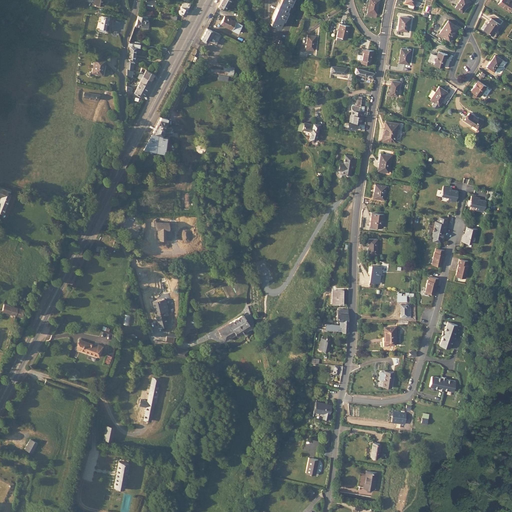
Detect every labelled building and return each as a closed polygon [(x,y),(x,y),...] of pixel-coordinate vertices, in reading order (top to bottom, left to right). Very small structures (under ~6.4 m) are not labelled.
[(188,7),(190,3),(182,0),(181,6),(178,12),(183,16),(188,7)] [(228,0),(221,0),(218,7),(224,8),(228,0)] [(279,0),(269,22),(279,27),(283,17),(285,17),(286,13),(285,12),(290,1),(291,2),(292,0),(279,0)] [(375,17),(376,13),(376,11),(378,0),(368,0),(366,15),(375,17)] [(458,0),(454,7),(462,12),(470,0),(469,0),(458,0)] [(511,6),(511,1),(510,0),(499,0),(498,3),(509,11),(511,6)] [(145,16),(138,15),(135,25),(147,27),(148,20),(146,20),(146,18),(144,17),(145,16)] [(238,33),(242,25),(225,16),(220,24),(238,33)] [(408,32),(410,19),(400,18),(398,31),(408,32)] [(491,18),(487,24),(483,29),(492,35),(500,24),(491,18)] [(439,33),(449,40),(458,27),(448,20),(439,33)] [(347,39),(350,26),(339,24),(336,40),(341,41),(342,38),(347,39)] [(214,34),(215,32),(207,28),(201,39),(206,41),(210,33),(214,34)] [(314,51),(315,38),(307,37),(305,50),(314,51)] [(140,44),(129,42),(128,47),(130,47),(128,61),(126,61),(126,69),(133,72),(140,74),(142,68),(134,65),(134,60),(136,45),(140,46),(140,44)] [(370,64),(372,51),(363,49),(361,62),(370,64)] [(408,64),(410,50),(401,49),(398,62),(408,64)] [(434,64),(442,67),(447,53),(439,51),(434,64)] [(491,62),(488,66),(489,67),(495,71),(500,63),(504,66),(507,62),(499,57),(495,55),(491,62)] [(91,73),(96,74),(96,72),(102,73),(105,60),(95,58),(91,73)] [(207,72),(232,76),(233,64),(227,63),(227,70),(207,68),(207,72)] [(373,71),(354,67),(353,72),(372,77),(373,71)] [(150,81),(154,74),(145,70),(143,75),(150,81)] [(148,86),(150,81),(143,75),(139,82),(140,82),(148,86)] [(472,90),(480,96),(487,85),(479,80),(472,90)] [(397,96),(400,82),(391,81),(389,94),(397,96)] [(145,91),(148,86),(140,82),(139,82),(137,87),(145,91)] [(431,100),(440,105),(447,92),(439,86),(436,91),(433,89),(428,98),(429,99),(430,98),(431,99),(431,100)] [(134,93),(142,97),(145,91),(137,87),(134,93)] [(351,110),(350,114),(351,114),(360,116),(360,112),(362,112),(363,107),(360,106),(361,98),(356,97),(355,106),(351,106),(350,110),(351,110)] [(478,128),(483,121),(478,118),(470,112),(465,119),(478,128)] [(360,116),(351,114),(350,120),(351,121),(356,122),(359,123),(360,116)] [(160,117),(143,150),(163,153),(164,148),(165,148),(166,139),(161,138),(162,135),(167,134),(167,135),(181,132),(180,130),(183,129),(182,125),(180,126),(167,128),(167,118),(160,117)] [(396,142),(401,124),(391,121),(386,139),(396,142)] [(314,140),(319,124),(312,123),(312,125),(303,123),(301,132),(303,136),(308,137),(308,138),(314,140)] [(387,156),(387,155),(380,153),(377,170),(388,172),(391,157),(387,156)] [(342,163),(336,162),(334,172),(339,178),(340,178),(340,174),(349,176),(352,156),(344,155),(343,162),(342,163)] [(374,198),(384,199),(386,186),(375,184),(374,190),(375,190),(374,198)] [(0,211),(2,212),(8,193),(9,189),(5,188),(5,189),(0,187),(0,211)] [(450,188),(443,187),(441,196),(448,198),(448,201),(456,202),(458,192),(452,190),(449,190),(450,188)] [(478,199),(472,197),(470,207),(477,209),(476,211),(484,213),(487,203),(480,201),(478,200),(478,199)] [(383,227),(384,214),(372,213),(370,226),(383,227)] [(433,241),(440,243),(443,230),(446,230),(448,219),(440,218),(439,222),(438,222),(436,222),(432,236),(434,237),(433,241)] [(464,237),(462,242),(467,244),(472,245),(472,243),(473,238),(476,238),(478,230),(467,228),(466,234),(465,237),(464,237)] [(376,253),(377,239),(368,238),(367,253),(376,253)] [(444,250),(436,248),(435,252),(434,252),(432,264),(441,266),(444,254),(444,250)] [(457,272),(456,277),(465,279),(469,266),(467,266),(468,262),(459,260),(458,264),(459,264),(458,269),(457,272)] [(370,281),(379,282),(381,267),(372,265),(370,281)] [(429,276),(425,292),(434,294),(438,278),(429,276)] [(332,304),(341,304),(341,289),(332,289),(332,304)] [(163,298),(151,302),(158,327),(167,324),(162,311),(166,309),(163,298)] [(401,303),(401,313),(406,313),(406,311),(410,311),(410,303),(401,303)] [(24,310),(5,305),(3,311),(22,317),(24,310)] [(343,331),(348,332),(347,310),(336,311),(337,323),(343,322),(343,331)] [(249,328),(251,327),(246,319),(245,319),(243,315),(229,323),(231,327),(220,333),(224,340),(235,334),(236,335),(249,328)] [(443,336),(439,345),(449,349),(453,339),(454,340),(456,335),(454,335),(458,325),(448,322),(444,331),(443,331),(441,335),(443,336)] [(231,327),(229,323),(218,330),(220,333),(231,327)] [(395,326),(384,326),(384,344),(395,343),(395,326)] [(322,351),(328,352),(331,338),(325,337),(325,338),(322,337),(319,351),(321,352),(322,351)] [(77,349),(99,356),(102,346),(98,345),(97,346),(80,341),(77,349)] [(174,355),(187,357),(187,350),(175,349),(174,349),(174,355)] [(461,362),(460,376),(466,377),(468,363),(461,362)] [(342,371),(343,366),(334,366),(333,374),(341,375),(342,371)] [(382,384),(392,386),(395,371),(385,369),(382,384)] [(432,375),(429,386),(439,388),(439,390),(443,391),(444,389),(454,391),(456,381),(446,379),(446,377),(442,376),(442,378),(432,375)] [(152,378),(150,386),(157,387),(158,379),(152,378)] [(157,387),(150,386),(147,400),(153,402),(155,392),(159,392),(160,388),(156,388),(157,387)] [(146,404),(144,418),(150,419),(153,405),(146,404)] [(327,407),(316,404),(314,413),(324,416),(327,407)] [(323,421),(328,422),(332,408),(327,407),(324,416),(323,421)] [(405,412),(392,410),(391,415),(390,421),(403,423),(405,412)] [(427,418),(415,415),(414,421),(426,423),(427,418)] [(30,439),(25,449),(32,452),(37,442),(30,439)] [(371,456),(379,457),(381,447),(379,447),(380,443),(373,442),(371,456)] [(128,463),(118,461),(113,487),(123,489),(128,463)] [(305,477),(314,479),(318,465),(308,462),(305,477)] [(363,487),(374,489),(376,472),(366,471),(363,487)] [(379,498),(380,491),(372,489),(371,496),(379,498)] [(306,498),(310,502),(315,498),(312,494),(306,498)]
